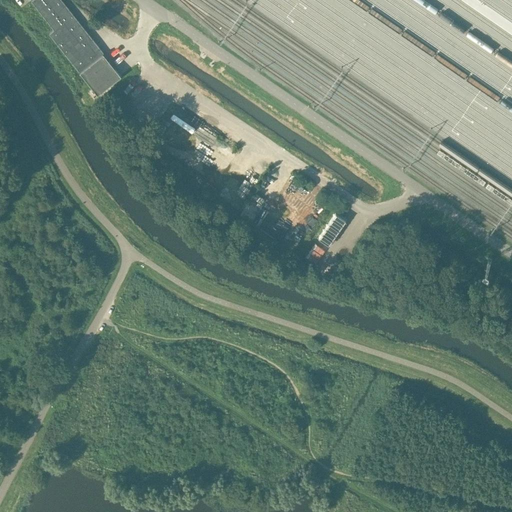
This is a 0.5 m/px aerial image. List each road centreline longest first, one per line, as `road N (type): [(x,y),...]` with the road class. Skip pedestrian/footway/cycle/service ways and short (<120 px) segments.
road 1 (unclassified): [(0,496),(125,260),(121,240),(63,172),(0,60)]
road 2 (unknown): [(310,461),(300,398),(252,350),(202,336),(167,340),(97,319)]
road 3 (unknown): [(511,508),(322,467)]
